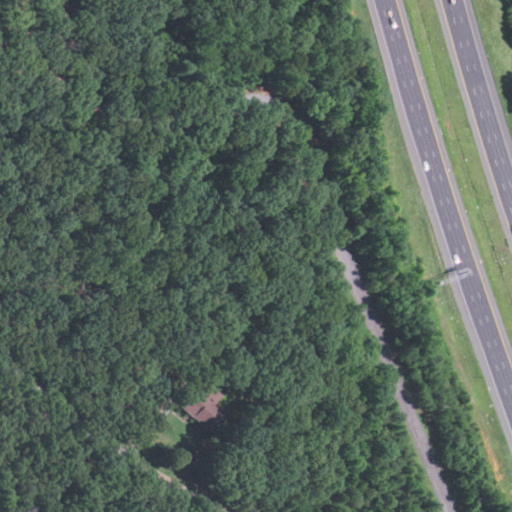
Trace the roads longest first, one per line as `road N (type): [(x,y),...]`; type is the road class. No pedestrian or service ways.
road 1 (motorway): [(386,0),(511,395)]
road 2 (residential): [(219,511),(118,447),(0,351)]
road 3 (motorway): [(511,198),(454,0)]
